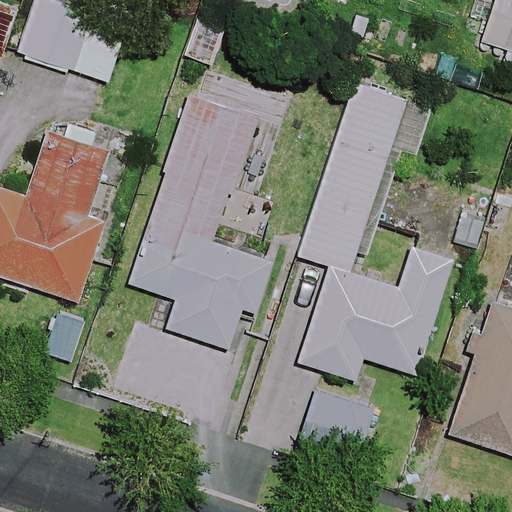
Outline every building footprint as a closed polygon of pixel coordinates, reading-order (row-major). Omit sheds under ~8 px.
[(128,25),(54,0),(34,0),(17,51),(108,82),(128,25)] [(511,0),(499,0),(488,36),(511,44),(511,0)] [(0,70),(17,18),(0,12),(0,70)] [(405,98),(354,81),(298,254),(330,265),(299,361),(355,379),(362,356),(415,373),(452,259),(411,246),(398,288),(348,272),(405,98)] [(255,115),(190,94),(128,282),(183,301),(173,331),(227,349),(241,308),(255,312),(272,261),(213,242),(255,115)] [(112,154),(45,131),(23,196),(0,187),(0,274),(77,301),(104,223),(90,218),(112,154)] [(511,259),(494,305),(450,433),(511,454),(511,259)] [(369,405),(311,394),(298,459),(356,470),(369,405)]
